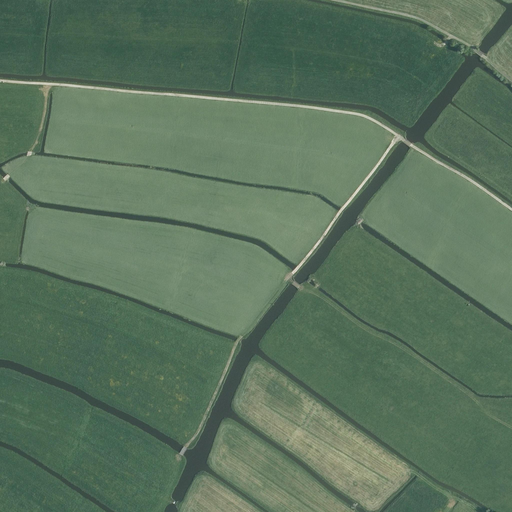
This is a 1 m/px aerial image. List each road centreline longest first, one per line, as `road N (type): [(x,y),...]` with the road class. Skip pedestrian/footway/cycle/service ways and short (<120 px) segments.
road 1 (track): [(0,79),(367,116),(511,212)]
road 2 (track): [(234,346),(398,136)]
road 3 (track): [(234,346),(151,511)]
road 4 (track): [(450,35),(419,18),(331,0)]
